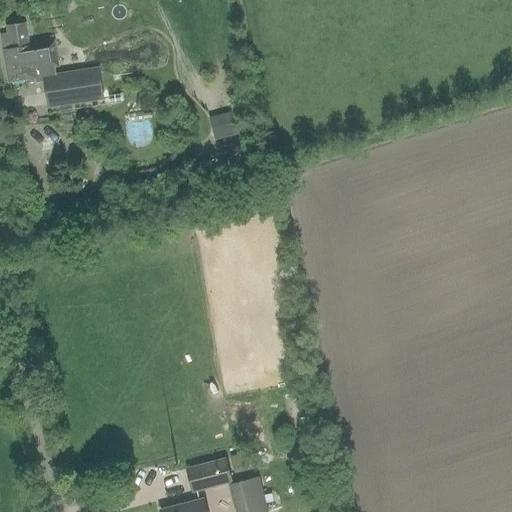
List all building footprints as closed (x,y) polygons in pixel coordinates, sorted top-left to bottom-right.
[(5,50),(10,82),(39,78),(38,69),(58,66),(55,42),(28,46),(25,24),(7,27),(8,34),(1,35),(4,50),(5,50)] [(98,69),(44,77),(49,108),(103,99),(98,69)] [(219,139),(247,131),(240,108),(213,116),(219,139)] [(221,173),(217,159),(197,164),(201,179),(221,173)] [(231,457),(235,473),(259,467),(255,450),(231,457)] [(185,469),(192,493),(232,483),(226,458),(185,469)] [(235,511),(267,511),(259,477),(229,485),(235,511)] [(160,511),(206,511),(203,501),(160,511)]
